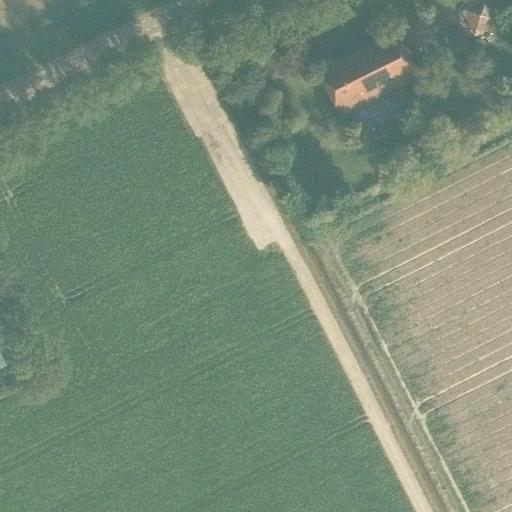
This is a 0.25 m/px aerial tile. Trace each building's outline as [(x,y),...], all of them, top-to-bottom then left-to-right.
[(481,0),(461,10),(475,37),(502,23),(489,0),(481,0)] [(398,34),(322,71),(342,112),(418,74),(398,34)] [(191,90),(178,47),(151,55),(165,98),(191,90)] [(245,195),(206,99),(181,109),(220,205),(245,195)] [(247,196),(227,205),(245,244),(266,234),(247,196)] [(0,377),(23,367),(0,320),(0,377)]
